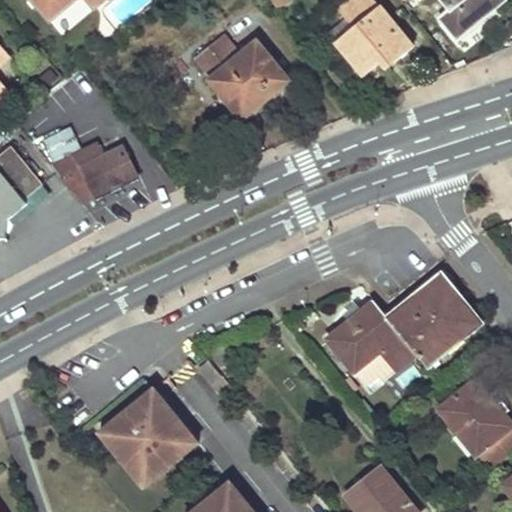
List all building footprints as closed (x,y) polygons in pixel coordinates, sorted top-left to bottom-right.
[(87,0),(94,7),(102,0),(31,0),(50,21),(74,0),(87,0)] [(383,60),(379,55),(386,50),(395,60),(412,46),(374,0),(351,0),(339,10),(353,28),(337,41),(365,75),(383,60)] [(489,10),(484,4),(488,0),(441,0),(449,8),(439,16),(456,37),(489,10)] [(256,41),(239,55),(222,35),(195,58),(211,78),(209,80),(241,119),(289,80),(256,41)] [(0,63),(9,56),(0,44),(0,98),(8,92),(0,81),(0,63)] [(76,113),(58,122),(72,151),(91,142),(76,113)] [(0,155),(0,219),(5,215),(44,184),(13,145),(0,155)] [(124,146),(61,177),(82,202),(139,174),(124,146)] [(0,236),(9,238),(10,220),(5,215),(0,219),(0,236)] [(385,317),(414,352),(425,364),(476,321),(436,273),(385,317)] [(395,368),(414,352),(385,317),(371,301),(326,337),(351,370),(377,347),(386,357),(395,368)] [(210,384),(220,376),(208,361),(197,369),(210,384)] [(414,366),(394,378),(401,390),(421,378),(414,366)] [(436,409),(474,455),(475,454),(488,470),(511,451),(511,428),(510,425),(507,428),(498,417),(491,408),(495,405),(473,379),(436,409)] [(147,483),(197,441),(179,419),(176,422),(167,412),(171,409),(153,388),(110,423),(114,428),(114,434),(114,439),(108,444),(124,464),(128,460),(147,483)] [(167,412),(176,422),(179,419),(171,409),(167,412)] [(507,428),(510,425),(501,414),(498,417),(507,428)] [(110,423),(98,432),(108,444),(114,439),(114,434),(114,428),(110,423)] [(128,460),(124,464),(143,486),(147,483),(128,460)] [(344,493),(360,511),(415,511),(416,511),(377,465),(344,493)] [(511,477),(503,484),(511,495),(511,477)] [(229,481),(197,507),(201,511),(249,511),(244,505),(247,502),(229,481)] [(255,511),(247,502),(244,505),(249,511),(255,511)]
